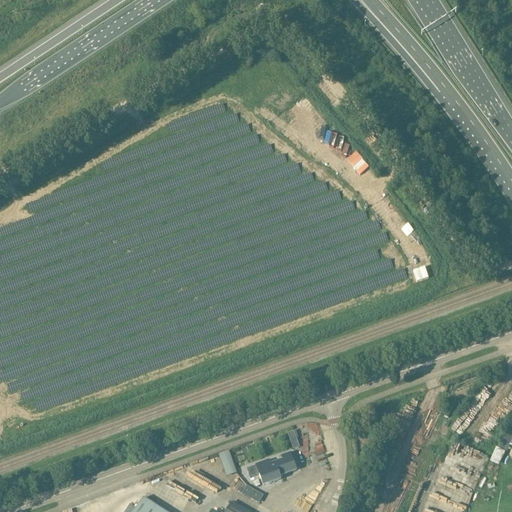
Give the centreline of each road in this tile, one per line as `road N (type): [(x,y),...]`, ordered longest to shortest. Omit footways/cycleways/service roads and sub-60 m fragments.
road 1 (unclassified): [(0,174),(239,29),(279,31),(295,37),(461,244),(479,260),(511,260)]
road 2 (secondary): [(10,511),(328,397)]
road 3 (trunk): [(383,15),(511,180)]
road 4 (secondary): [(328,397),(511,332)]
road 5 (motorway): [(0,101),(155,0)]
road 6 (trunk): [(511,133),(430,0)]
road 7 (motorway): [(117,0),(0,77)]
